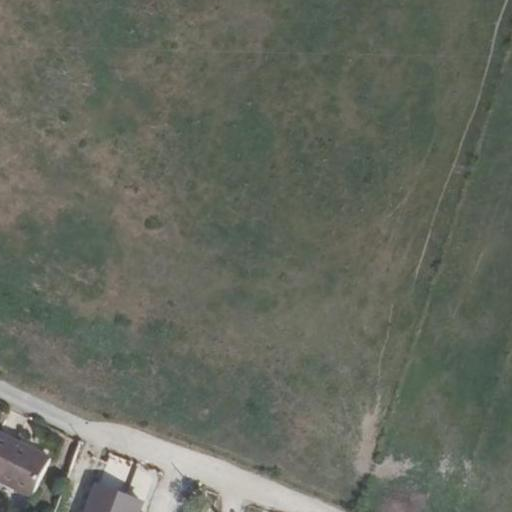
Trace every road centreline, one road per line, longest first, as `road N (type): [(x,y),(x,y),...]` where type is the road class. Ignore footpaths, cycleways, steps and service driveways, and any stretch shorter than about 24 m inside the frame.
road 1 (track): [(122,446),(165,447),(321,511)]
road 2 (residential): [(122,446),(0,385)]
